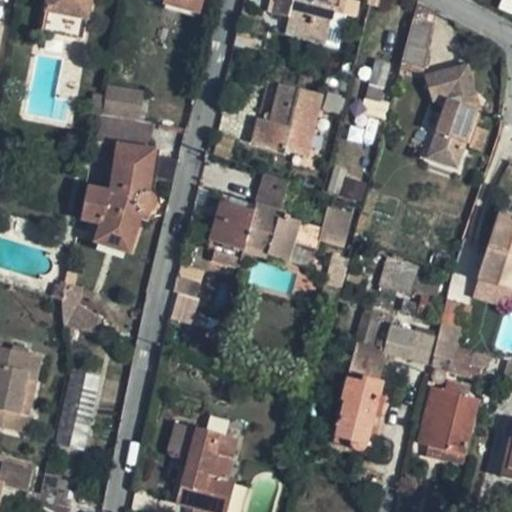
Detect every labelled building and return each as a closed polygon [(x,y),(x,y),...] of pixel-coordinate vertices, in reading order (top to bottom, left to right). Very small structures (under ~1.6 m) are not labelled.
[(46,0),(44,14),(88,23),(91,0),(46,0)] [(162,0),(162,5),(197,16),(202,0),(162,0)] [(276,0),(273,13),(326,26),(332,0),(276,0)] [(412,19),(400,66),(422,72),(434,24),(412,19)] [(381,102),(389,64),(374,61),(365,98),(381,102)] [(477,91),(470,65),(426,76),(433,100),(450,96),(431,155),(457,165),(471,124),(478,127),(483,110),(467,103),(470,94),(475,97),(477,91)] [(141,119),(143,88),(105,86),(103,117),(141,119)] [(306,157),(321,98),(278,87),(269,124),(258,121),(252,142),(306,157)] [(101,117),(96,142),(117,145),(111,192),(89,188),(82,220),(100,225),(97,236),(132,246),(142,213),(148,214),(153,210),(155,205),(154,197),(148,193),(155,150),(149,149),(152,126),(101,117)] [(264,175),(257,205),(282,212),(289,183),(264,175)] [(208,243),(215,245),(226,206),(219,204),(208,243)] [(257,205),(256,205),(254,213),(284,221),(284,217),(285,213),(282,212),(257,205)] [(215,245),(242,253),(244,248),(245,248),(254,213),(226,206),(215,245)] [(254,213),(245,248),(267,254),(267,257),(289,263),(295,244),(316,250),(318,242),(343,249),(352,215),(328,207),(322,227),(284,217),(284,221),(254,213)] [(511,291),(511,219),(499,216),(479,280),(511,291)] [(132,246),(97,236),(94,245),(129,255),(132,246)] [(326,284),(343,288),(351,260),(333,255),(326,284)] [(386,260),(380,287),(410,293),(415,266),(386,260)] [(168,319),(190,324),(204,271),(182,266),(168,319)] [(62,301),(61,301),(62,303),(71,306),(79,279),(74,277),(72,285),(65,283),(62,301)] [(52,284),(50,297),(61,301),(62,301),(65,283),(61,281),(60,286),(52,284)] [(422,295),(417,315),(429,318),(435,319),(440,300),(422,295)] [(417,315),(413,332),(425,336),(429,318),(417,315)] [(425,336),(413,332),(390,326),(383,354),(427,365),(435,338),(425,336)] [(42,358),(0,348),(0,411),(4,413),(19,416),(28,381),(37,383),(42,358)] [(82,452),(98,379),(71,373),(55,445),(82,452)] [(365,446),(382,382),(362,377),(362,382),(345,378),(339,401),(343,402),(334,438),(365,446)] [(460,396),(461,384),(447,381),(444,391),(460,396)] [(469,386),(461,384),(460,396),(444,391),(431,388),(424,415),(434,417),(426,446),(429,447),(442,451),(440,462),(461,467),(477,400),(467,397),(469,386)] [(434,417),(424,415),(417,444),(426,446),(434,417)] [(176,506),(196,511),(199,511),(226,511),(235,481),(228,479),(237,440),(179,424),(171,454),(189,458),(176,506)] [(500,479),(511,481),(511,439),(509,439),(500,479)] [(427,458),(440,462),(442,451),(429,447),(427,458)] [(1,480),(26,487),(31,473),(5,465),(1,480)] [(0,500),(3,486),(0,485),(0,511),(9,511),(12,505),(0,502),(0,500)]
